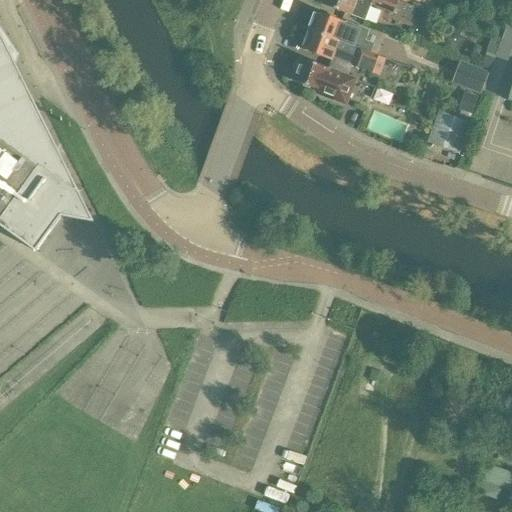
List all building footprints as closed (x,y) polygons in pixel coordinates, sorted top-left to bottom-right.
[(397,0),(317,0),(317,1),(321,2),(320,4),(365,21),(371,6),(393,14),(394,13),(398,1),(398,0),(397,0)] [(315,12),(308,31),(355,48),(357,42),(351,40),(351,41),(340,37),(345,23),(315,12)] [(479,27),(498,34),(504,19),(485,12),(479,27)] [(360,50),(355,48),(308,31),(301,49),(331,61),(332,57),(341,60),(343,53),(357,58),(360,50)] [(77,193),(0,36),(0,226),(35,252),(77,193)] [(486,53),(496,56),(502,41),(491,37),(486,53)] [(372,77),(380,54),(365,49),(357,71),(372,77)] [(380,63),(398,68),(401,59),(383,55),(380,63)] [(291,81),(319,91),(318,95),(346,106),(356,80),(300,58),(298,62),(296,61),(293,69),(295,70),(291,81)] [(480,91),(487,74),(471,68),(465,85),(480,91)] [(494,95),(501,78),(490,74),(483,91),(494,95)] [(478,97),(465,92),(458,110),(472,115),(478,97)] [(437,111),(425,143),(458,155),(470,123),(437,111)] [(496,499),(501,487),(509,490),(511,482),(511,473),(483,463),(478,479),(474,491),(496,499)]
